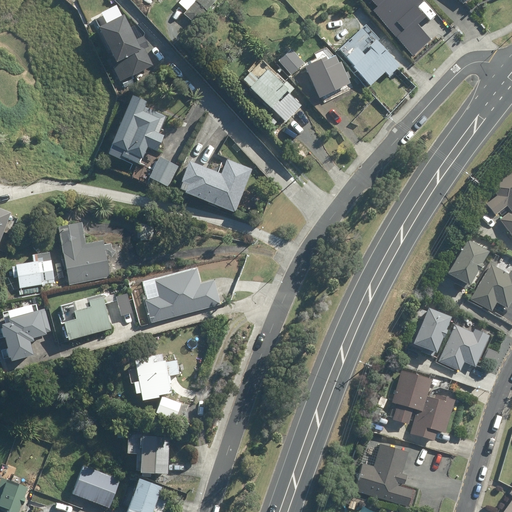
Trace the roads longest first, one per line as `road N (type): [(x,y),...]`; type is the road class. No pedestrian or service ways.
road 1 (residential): [(205,511),(296,265),(442,88),(480,62)]
road 2 (primary): [(511,79),(419,205),(369,297),(283,511)]
road 3 (unknown): [(321,209),(115,0)]
road 4 (residential): [(511,368),(464,511)]
